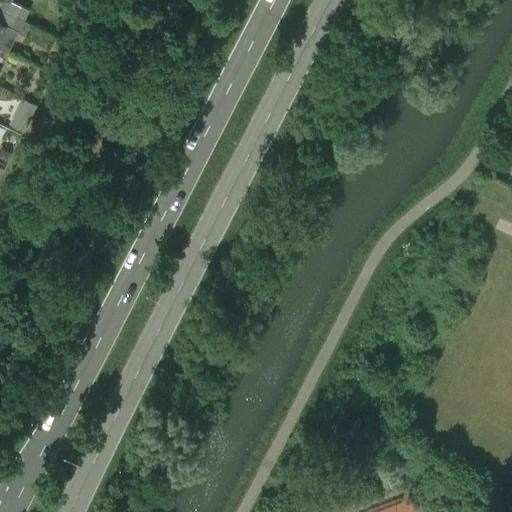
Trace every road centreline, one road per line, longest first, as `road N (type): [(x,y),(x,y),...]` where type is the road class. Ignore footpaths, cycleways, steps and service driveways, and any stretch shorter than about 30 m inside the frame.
road 1 (secondary): [(269,0),(5,511)]
road 2 (secondary): [(73,511),(158,329),(330,0)]
